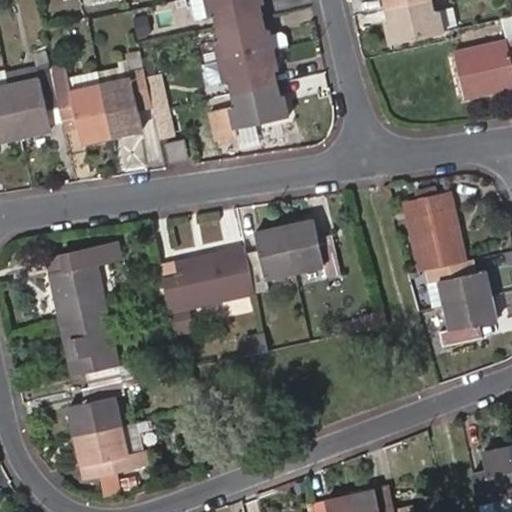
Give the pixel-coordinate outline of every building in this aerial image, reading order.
[(218,24),(263,14),(261,2),(263,1),(262,0),(206,0),(210,14),(215,13),(218,24)] [(384,0),(386,8),(424,0),(384,0)] [(390,41),(444,29),(440,8),(436,9),(434,0),(424,0),(386,8),(389,21),(385,21),(390,41)] [(263,14),(218,24),(220,38),(215,39),(219,58),(274,46),(270,26),(266,27),(263,14)] [(511,15),(503,17),(507,37),(454,49),(464,96),(511,85),(511,15)] [(274,46),(219,58),(224,81),(229,79),(232,92),(260,86),(278,82),(275,69),(279,68),(274,46)] [(154,103),(147,74),(142,50),(127,53),(128,62),(100,69),(114,133),(144,125),(140,106),(154,103)] [(6,72),(19,135),(51,128),(48,112),(62,109),(53,68),(51,62),(6,72)] [(53,68),(62,109),(66,127),(80,124),(83,140),(114,133),(100,69),(69,76),(66,65),(53,68)] [(0,139),(19,135),(6,72),(0,73),(0,139)] [(280,93),(278,82),(260,86),(232,92),(234,105),(229,105),(234,124),(288,112),(284,92),(280,93)] [(155,109),(161,136),(176,132),(170,106),(155,109)] [(169,140),(173,159),(190,156),(186,138),(169,140)] [(418,269),(425,268),(463,260),(466,259),(454,207),(438,210),(433,188),(417,191),(418,200),(405,203),(408,218),(405,219),(418,269)] [(314,218),(284,224),(295,272),(324,266),(326,273),(339,270),(330,234),(319,236),(314,218)] [(259,249),(246,253),(254,290),(267,287),(265,279),(295,272),(284,224),(254,231),(259,249)] [(63,266),(48,269),(60,321),(107,311),(96,258),(118,254),(116,241),(60,254),(63,266)] [(244,245),(176,259),(178,272),(164,275),(169,297),(176,333),(192,328),(187,305),(254,290),(246,253),(244,245)] [(46,257),(48,269),(63,266),(60,254),(46,257)] [(178,272),(176,259),(161,262),(164,275),(178,272)] [(466,273),(463,260),(425,268),(429,282),(435,281),(441,303),(491,292),(486,269),(466,273)] [(497,318),(491,292),(441,303),(447,329),(441,331),(445,345),(481,337),(477,322),(497,318)] [(121,378),(107,311),(60,321),(71,373),(86,371),(89,386),(121,378)] [(248,337),(251,352),(267,349),(264,333),(248,337)] [(74,434),(122,422),(116,394),(124,391),(121,378),(89,386),(84,387),(87,400),(68,404),(74,434)] [(122,422),(74,434),(80,463),(101,459),(104,472),(140,466),(137,451),(129,453),(122,422)] [(487,471),(475,474),(484,511),(496,509),(494,499),(511,494),(511,444),(483,451),(487,471)] [(376,488),(351,494),(354,511),(394,511),(393,504),(380,507),(376,488)] [(329,511),(354,511),(351,494),(327,499),(329,511)]
